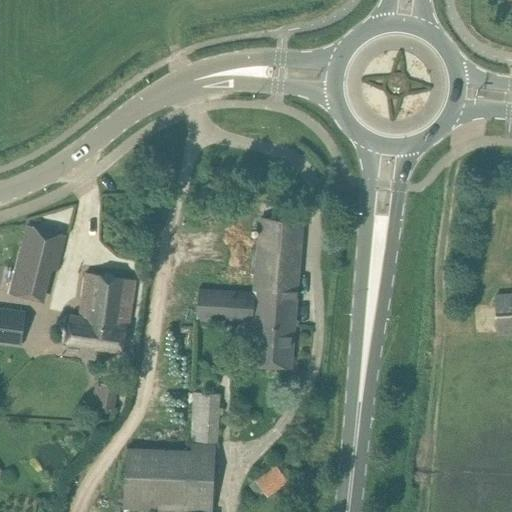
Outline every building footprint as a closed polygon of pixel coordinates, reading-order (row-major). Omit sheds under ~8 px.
[(198,289),(197,309),(196,319),(233,322),(233,317),(250,318),(247,364),(270,365),(290,366),(303,222),(261,218),(254,293),(198,289)] [(27,225),(18,262),(52,270),(56,271),(60,254),(65,235),(27,225)] [(133,317),(136,300),(139,280),(86,272),(80,316),(70,315),(66,344),(122,352),(129,317),(133,317)] [(511,294),(496,295),(498,334),(511,333),(511,294)] [(0,340),(21,344),(25,312),(0,308),(0,340)] [(199,370),(199,386),(214,386),(214,370),(199,370)] [(97,406),(115,409),(119,385),(101,382),(97,406)] [(218,442),(220,394),(194,393),(191,442),(218,442)] [(126,447),(124,509),(198,511),(212,511),(216,444),(192,442),(192,450),(126,447)] [(268,498),(289,482),(275,464),(254,479),(256,481),(249,486),(257,496),(263,491),(268,498)]
